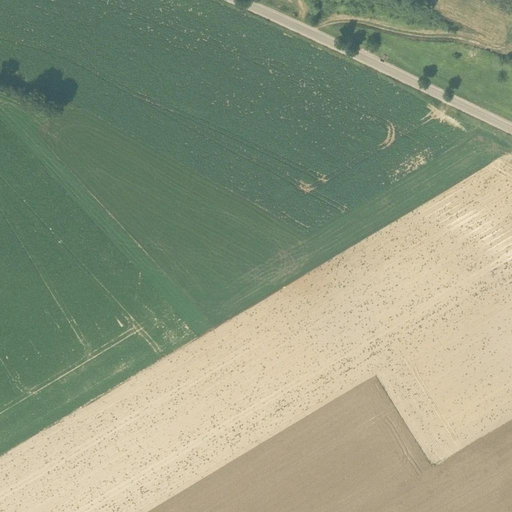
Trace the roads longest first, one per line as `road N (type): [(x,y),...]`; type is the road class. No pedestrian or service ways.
road 1 (unclassified): [(511,129),(234,0)]
road 2 (track): [(306,32),(356,21),(494,47),(507,34)]
